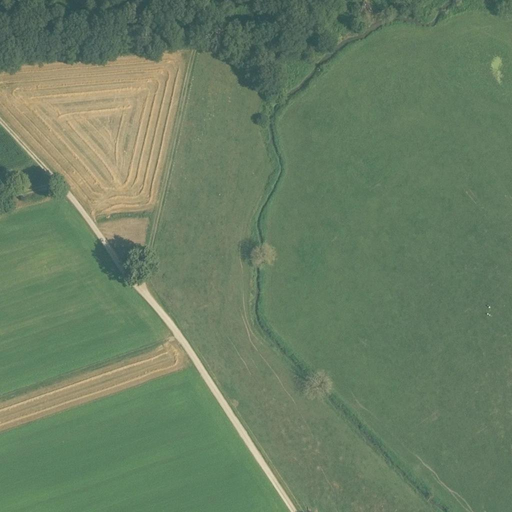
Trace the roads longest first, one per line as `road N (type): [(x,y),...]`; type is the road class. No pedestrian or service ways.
road 1 (track): [(205,15),(147,290)]
road 2 (track): [(147,290),(294,511)]
road 3 (track): [(147,290),(0,120)]
road 4 (track): [(181,337),(0,398)]
